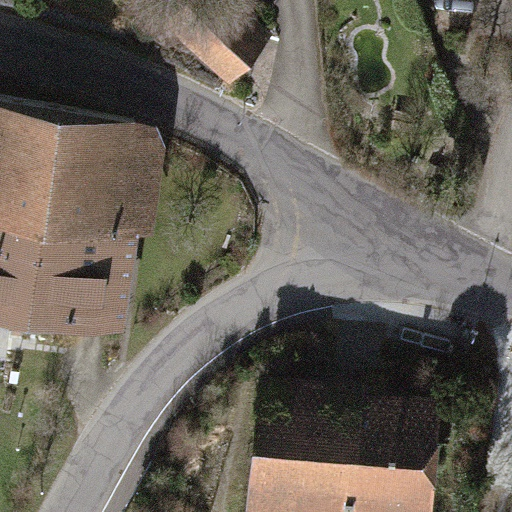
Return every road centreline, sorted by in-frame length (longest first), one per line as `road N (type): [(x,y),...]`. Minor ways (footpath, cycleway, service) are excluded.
road 1 (tertiary): [(74,511),(103,457),(174,363),(355,218)]
road 2 (tertiary): [(0,47),(206,119),(355,218)]
road 3 (tertiary): [(355,218),(511,288)]
